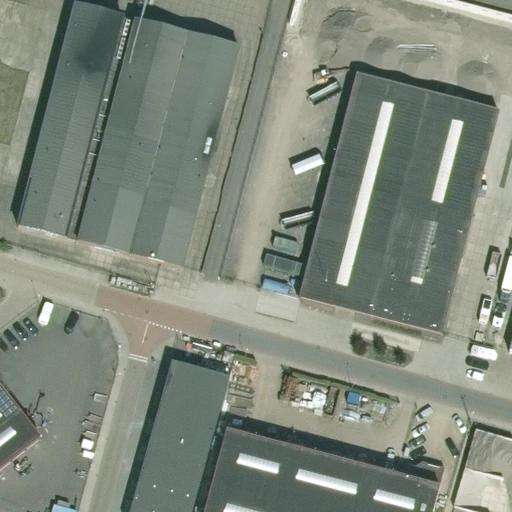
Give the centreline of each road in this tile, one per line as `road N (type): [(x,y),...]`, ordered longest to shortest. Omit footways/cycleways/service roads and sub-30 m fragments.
road 1 (unclassified): [(511,410),(145,308)]
road 2 (unclassified): [(93,511),(145,308)]
road 3 (unclassified): [(145,308),(28,276)]
